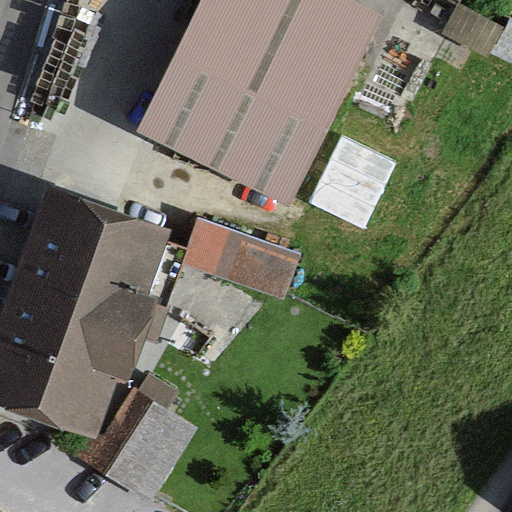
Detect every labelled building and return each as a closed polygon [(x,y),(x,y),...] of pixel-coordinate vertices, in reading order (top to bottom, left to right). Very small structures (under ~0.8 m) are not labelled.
[(291,202),(383,14),(354,0),(205,0),(142,129),(291,202)] [(343,121),(309,195),(366,221),(400,148),(343,121)] [(169,229),(44,187),(0,315),(0,393),(101,427),(169,229)] [(284,287),(304,233),(202,195),(182,249),(284,287)] [(148,502),(195,428),(134,389),(86,463),(148,502)]
